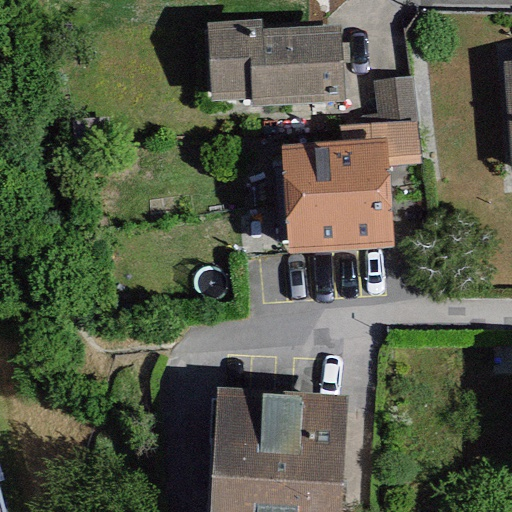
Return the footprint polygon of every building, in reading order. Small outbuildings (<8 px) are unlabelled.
[(327,33),(192,36),(193,110),(328,107),(327,33)] [(511,67),(490,68),(495,184),(511,182),(511,67)] [(375,131),(369,131),(370,149),(371,174),(417,172),(413,84),(373,86),(375,131)] [(370,149),(263,154),(268,259),(375,254),(371,174),(370,149)] [(511,366),(497,366),(494,493),(511,493),(511,366)] [(344,511),(353,400),(215,390),(205,511),(344,511)]
